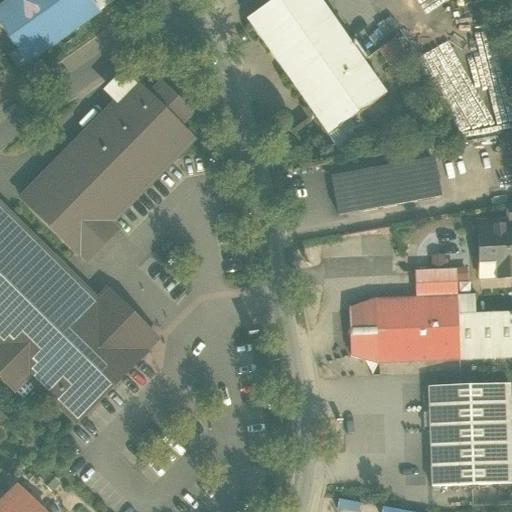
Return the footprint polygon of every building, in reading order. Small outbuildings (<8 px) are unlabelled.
[(88,0),(9,0),(0,7),(0,28),(26,64),(97,13),(88,0)] [(316,0),(307,0),(281,19),(270,3),(245,20),(291,85),(348,44),(316,0)] [(291,85),(290,85),(326,136),(384,95),(348,44),(291,85)] [(115,105),(21,200),(84,262),(117,228),(111,222),(191,141),(177,128),(189,116),(160,87),(148,98),(121,72),(102,92),(115,105)] [(430,159),(330,177),(337,217),(437,199),(430,159)] [(93,300),(0,208),(0,378),(13,392),(27,378),(75,425),(158,341),(105,288),(93,300)] [(502,225),(476,226),(477,265),(493,264),(494,279),(511,278),(511,221),(505,221),(502,225)] [(455,270),(413,272),(414,299),(456,297),(455,270)] [(414,299),(373,301),(348,309),(350,357),(376,364),(458,361),(458,360),(456,297),(414,299)] [(473,297),(456,297),(458,360),(511,357),(511,313),(474,315),(473,297)] [(508,385),(427,388),(428,414),(428,421),(428,429),(430,488),(511,485),(508,385)] [(38,511),(16,490),(0,506),(0,511),(38,511)]
